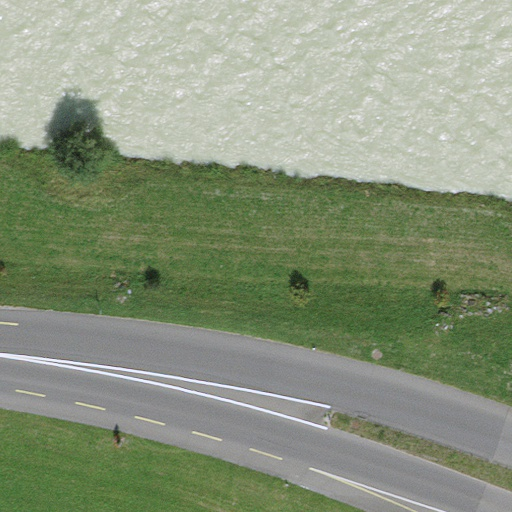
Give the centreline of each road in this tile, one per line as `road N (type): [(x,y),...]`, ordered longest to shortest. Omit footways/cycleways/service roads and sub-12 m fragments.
road 1 (primary): [(177,380),(312,447),(499,511)]
road 2 (primary): [(511,440),(351,395),(177,380)]
road 3 (primary): [(0,353),(177,380)]
